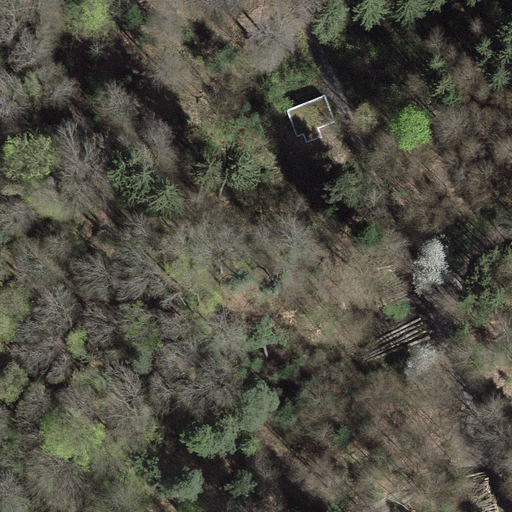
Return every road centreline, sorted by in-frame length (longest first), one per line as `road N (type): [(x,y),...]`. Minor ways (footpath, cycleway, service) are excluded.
road 1 (track): [(431,312),(299,0)]
road 2 (track): [(511,218),(431,312),(511,483)]
